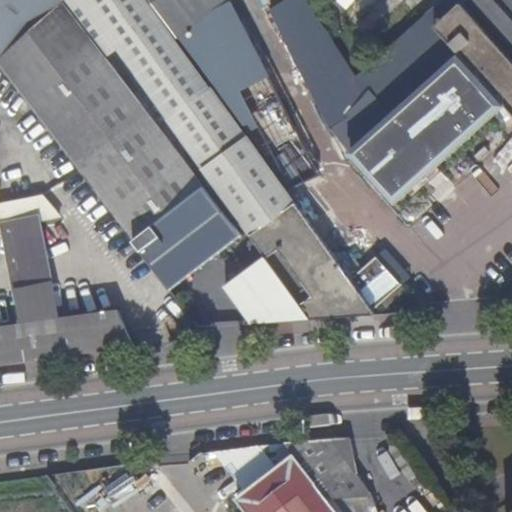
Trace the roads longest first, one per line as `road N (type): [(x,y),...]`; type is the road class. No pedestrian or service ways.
road 1 (secondary): [(0,420),(511,366)]
road 2 (unknown): [(377,375),(457,474),(485,483),(511,478)]
road 3 (unknown): [(171,399),(178,453),(210,511)]
